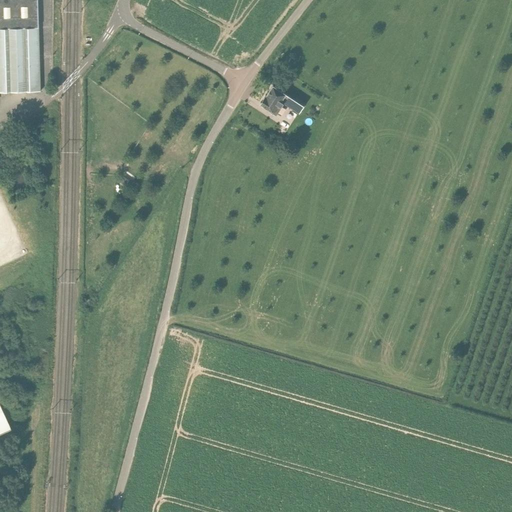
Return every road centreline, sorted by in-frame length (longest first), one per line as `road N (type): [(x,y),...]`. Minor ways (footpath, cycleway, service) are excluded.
road 1 (unclassified): [(116,511),(198,156),(244,83)]
road 2 (unclassified): [(0,126),(62,89),(125,13)]
road 3 (unclassified): [(244,83),(140,29),(125,13)]
